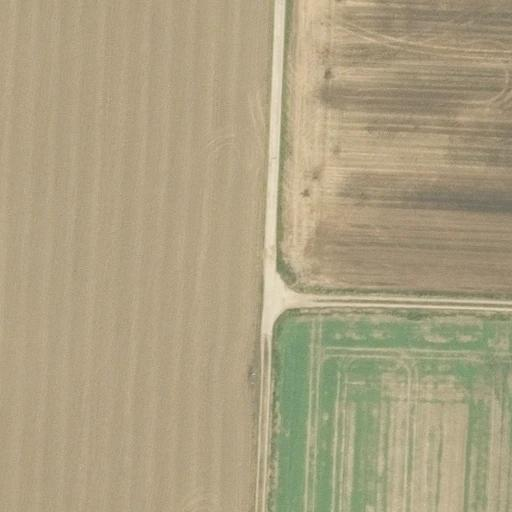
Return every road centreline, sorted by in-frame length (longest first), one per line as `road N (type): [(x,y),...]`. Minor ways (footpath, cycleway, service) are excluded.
road 1 (track): [(266,301),(280,0)]
road 2 (track): [(266,301),(511,312)]
road 3 (track): [(258,511),(266,301)]
